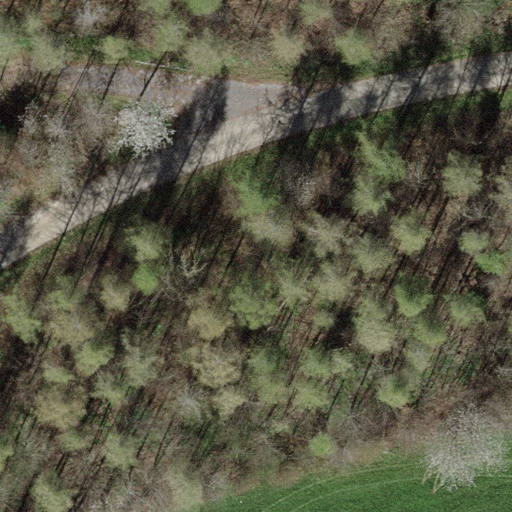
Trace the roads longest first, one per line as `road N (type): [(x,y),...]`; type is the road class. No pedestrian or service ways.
road 1 (unclassified): [(511,67),(399,86),(179,158),(0,253)]
road 2 (track): [(0,78),(151,88),(295,116)]
